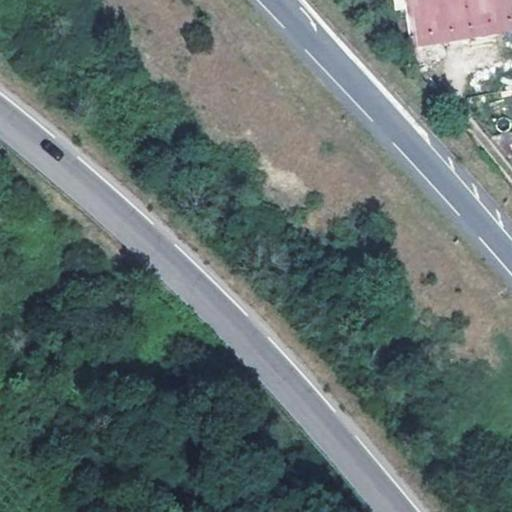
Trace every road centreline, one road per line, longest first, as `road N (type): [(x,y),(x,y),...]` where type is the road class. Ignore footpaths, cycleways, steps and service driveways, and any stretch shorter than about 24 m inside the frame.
road 1 (motorway): [(394,511),(164,264),(0,119)]
road 2 (motorway): [(276,0),(511,261)]
